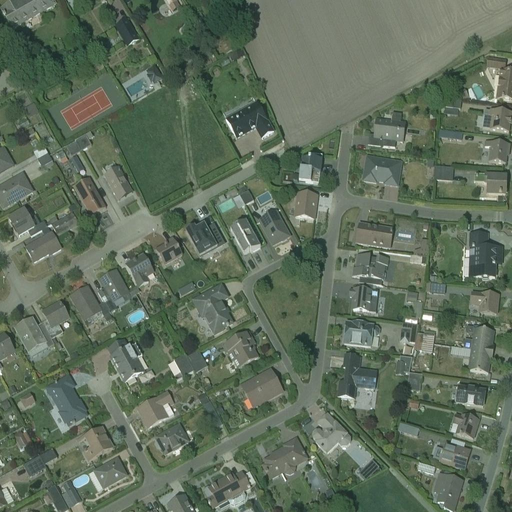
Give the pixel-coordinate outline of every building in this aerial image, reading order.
[(12,33),(56,10),(51,0),(23,0),(0,12),(12,33)] [(136,23),(123,29),(136,55),(149,48),(136,23)] [(496,102),(511,104),(511,74),(501,73),(496,102)] [(260,142),(274,135),(258,102),(224,119),(235,141),(255,132),(260,142)] [(31,110),(38,123),(48,117),(42,105),(31,110)] [(484,131),(511,135),(511,126),(511,115),(486,112),(484,131)] [(374,142),(405,145),(407,127),(376,124),(374,142)] [(56,137),(49,141),(51,146),(58,142),(56,137)] [(94,140),(74,150),(79,161),(100,151),(94,140)] [(487,165),(508,167),(510,147),(490,144),(487,165)] [(0,177),(15,169),(4,151),(0,153),(0,177)] [(52,152),(42,155),(44,163),(55,160),(52,152)] [(51,172),(61,165),(56,159),(47,165),(51,172)] [(362,185),(399,191),(403,165),(366,159),(362,185)] [(300,184),(319,187),(323,164),(303,161),(300,184)] [(118,205),(133,198),(118,170),(103,177),(118,205)] [(460,170),(440,170),(440,184),(459,185),(460,170)] [(0,208),(3,213),(34,197),(24,178),(0,190),(0,208)] [(487,198),(508,199),(508,179),(488,178),(487,198)] [(64,180),(58,183),(61,190),(68,187),(64,180)] [(92,220),(107,212),(90,181),(75,190),(92,220)] [(223,215),(241,208),(235,194),(218,201),(223,215)] [(256,195),(247,198),(253,211),(261,207),(256,195)] [(294,221),(316,223),(318,198),(296,196),(294,221)] [(20,241),(36,232),(25,212),(9,221),(20,241)] [(273,249),(291,240),(277,213),(259,222),(273,249)] [(60,228),(66,240),(87,231),(81,219),(60,228)] [(246,258),(261,250),(247,224),(231,233),(246,258)] [(196,228),(186,234),(200,260),(225,247),(214,227),(208,230),(205,226),(197,230),(196,228)] [(356,248),(391,253),(394,232),(360,227),(356,248)] [(34,266),(62,253),(52,233),(24,246),(34,266)] [(469,282),(499,282),(500,236),(470,235),(469,282)] [(166,270),(184,259),(173,240),(154,251),(166,270)] [(427,244),(427,253),(421,253),(420,258),(434,259),(434,244),(427,244)] [(150,286),(147,281),(156,276),(146,257),(127,267),(140,292),(150,286)] [(354,285),(383,288),(385,262),(356,259),(354,285)] [(429,269),(429,260),(417,259),(416,268),(429,269)] [(114,308),(131,298),(117,274),(100,283),(114,308)] [(193,303),(213,341),(236,328),(224,305),(230,302),(222,287),(193,303)] [(437,287),(437,297),(450,297),(450,288),(437,287)] [(85,325),(104,315),(90,289),(71,299),(85,325)] [(350,312),(376,315),(379,294),(352,292),(350,312)] [(470,315),(498,317),(499,298),(472,296),(470,315)] [(53,334),(71,324),(61,307),(43,317),(53,334)] [(428,324),(442,325),(442,314),(429,313),(428,324)] [(31,358),(48,348),(34,323),(17,332),(31,358)] [(344,348),(372,351),(374,328),(347,325),(344,348)] [(423,347),(424,328),(408,327),(406,346),(423,347)] [(473,331),(470,354),(492,357),(495,334),(473,331)] [(428,333),(428,355),(441,355),(441,333),(428,333)] [(224,349),(238,373),(263,359),(249,335),(224,349)] [(0,367),(0,368),(17,358),(5,337),(0,340),(0,367)] [(109,361),(125,387),(139,380),(132,368),(140,363),(132,348),(109,361)] [(208,354),(184,363),(190,380),(214,371),(208,354)] [(467,375),(489,378),(492,357),(470,354),(467,375)] [(342,358),(338,402),(355,403),(357,391),(377,393),(379,373),(361,371),(362,360),(342,358)] [(428,377),(418,377),(418,361),(407,361),(407,367),(403,367),(403,379),(415,380),(415,391),(428,391),(428,377)] [(175,368),(181,381),(189,377),(183,364),(175,368)] [(252,412),(284,395),(271,371),(239,388),(252,412)] [(46,391),(68,431),(91,418),(68,379),(46,391)] [(456,409),(485,412),(487,392),(458,389),(456,409)] [(174,406),(168,395),(135,412),(147,434),(169,423),(163,412),(174,406)] [(28,400),(30,408),(41,406),(39,397),(28,400)] [(15,400),(7,403),(10,413),(19,411),(15,400)] [(424,412),(425,404),(416,403),(415,411),(424,412)] [(217,406),(212,408),(216,418),(221,415),(217,406)] [(12,414),(15,421),(23,418),(20,411),(12,414)] [(328,460),(350,440),(328,416),(317,426),(323,433),(321,435),(317,434),(314,437),(314,442),(316,445),(315,447),(328,460)] [(452,436),(474,443),(480,423),(458,416),(452,436)] [(164,460),(191,445),(181,426),(154,441),(164,460)] [(407,427),(405,435),(423,440),(425,432),(407,427)] [(90,466),(115,452),(103,431),(78,445),(90,466)] [(310,462),(297,439),(257,462),(271,485),(310,462)] [(471,450),(472,444),(457,441),(456,447),(471,450)] [(440,466),(466,474),(473,453),(446,445),(440,466)] [(0,476),(1,478),(8,473),(0,458),(0,476)] [(56,475),(54,467),(64,464),(62,458),(32,465),(36,480),(56,475)] [(104,493),(128,479),(119,463),(95,476),(104,493)] [(377,480),(387,470),(380,463),(370,472),(377,480)] [(212,511),(213,511),(252,491),(242,472),(203,493),(212,511)] [(429,508),(442,511),(455,511),(464,485),(439,477),(429,508)] [(65,489),(55,494),(63,511),(75,511),(88,506),(78,485),(69,488),(73,496),(69,498),(65,489)] [(0,511),(3,511),(10,509),(0,491),(0,511)] [(331,496),(335,502),(341,498),(338,492),(331,496)] [(169,511),(193,511),(186,497),(167,507),(169,511)]
